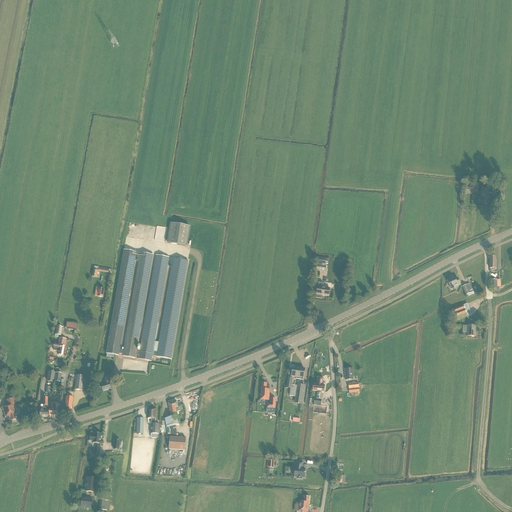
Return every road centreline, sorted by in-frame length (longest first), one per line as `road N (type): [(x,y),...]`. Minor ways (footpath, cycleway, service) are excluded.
road 1 (tertiary): [(0,443),(152,395),(324,326)]
road 2 (tertiary): [(324,326),(511,231)]
road 3 (track): [(490,294),(477,480)]
road 4 (residential): [(321,511),(334,417),(324,326)]
